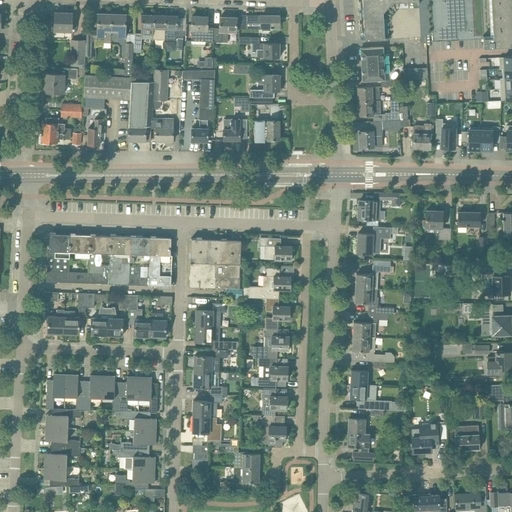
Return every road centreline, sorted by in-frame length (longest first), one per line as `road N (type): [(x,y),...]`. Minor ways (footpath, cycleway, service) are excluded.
road 1 (tertiary): [(28,174),(337,175)]
road 2 (residential): [(322,479),(334,228)]
road 3 (residential): [(322,479),(511,468)]
road 4 (residential): [(25,0),(28,174)]
road 5 (tertiary): [(337,175),(511,177)]
road 6 (residential): [(12,511),(20,348)]
road 7 (residential): [(173,511),(177,353)]
road 8 (residential): [(177,353),(20,348)]
road 9 (residential): [(26,216),(181,222)]
road 10 (residential): [(181,222),(334,228)]
road 11 (residential): [(334,100),(294,100),(294,1)]
road 12 (residential): [(20,348),(26,216)]
road 13 (residential): [(177,353),(181,222)]
